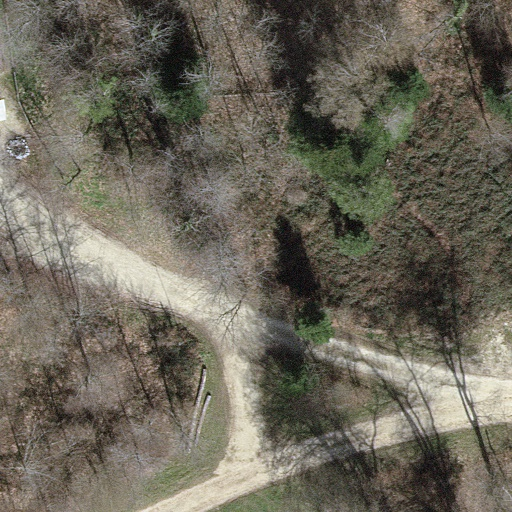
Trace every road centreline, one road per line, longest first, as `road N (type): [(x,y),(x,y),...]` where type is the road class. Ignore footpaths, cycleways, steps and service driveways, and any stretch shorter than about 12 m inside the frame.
road 1 (track): [(0,199),(78,249),(197,300),(364,362),(499,398)]
road 2 (track): [(511,397),(247,467),(148,511)]
road 3 (track): [(230,312),(247,467)]
